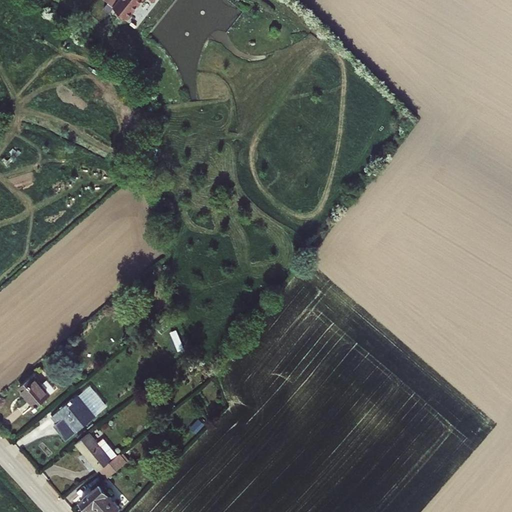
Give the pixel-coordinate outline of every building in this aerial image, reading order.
[(118,0),(110,11),(122,20),(138,0),(147,0),(150,3),(152,0),(118,0)] [(23,383),(11,397),(30,415),(34,410),(32,407),(40,399),(45,392),(36,384),(30,390),(23,383)] [(72,438),(91,419),(72,400),(50,422),(56,428),(59,425),(72,438)] [(199,431),(204,422),(198,419),(193,427),(199,431)] [(86,436),(73,447),(79,454),(93,443),(86,436)] [(93,443),(79,454),(97,474),(111,463),(93,443)] [(95,475),(102,483),(121,466),(116,459),(111,463),(97,474),(95,475)] [(99,487),(98,486),(79,503),(86,511),(89,511),(93,509),(95,511),(118,511),(119,511),(107,498),(108,497),(106,494),(106,491),(102,487),(99,487)]
